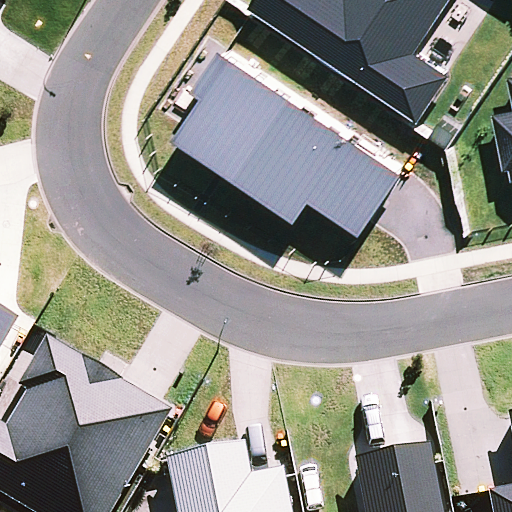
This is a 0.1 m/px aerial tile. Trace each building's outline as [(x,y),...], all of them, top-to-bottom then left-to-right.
[(260,0),(257,4),(424,119),(455,73),(420,49),(454,0),(260,0)] [(409,171),(228,48),(202,87),(212,94),(184,136),(305,217),(319,197),(363,227),(369,231),(409,171)] [(511,109),(500,112),(511,174),(511,109)] [(0,355),(18,327),(0,316),(0,355)] [(6,433),(0,429),(0,499),(21,511),(114,511),(172,416),(45,343),(17,391),(27,397),(6,433)] [(511,511),(511,417),(506,419),(511,447),(511,492),(487,497),(489,511),(511,511)] [(290,511),(283,474),(251,480),(244,449),(165,464),(174,511),(290,511)] [(440,511),(428,449),(355,464),(364,511),(440,511)]
